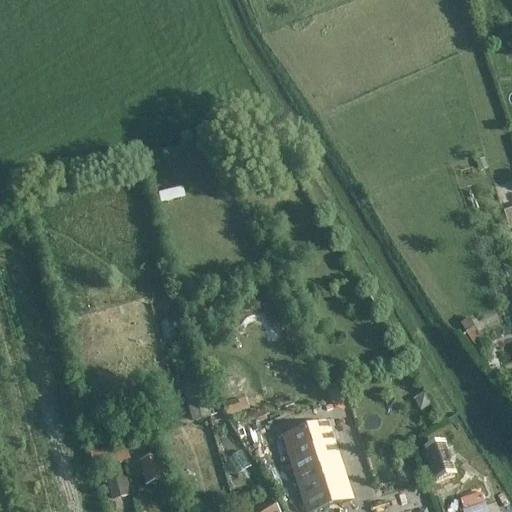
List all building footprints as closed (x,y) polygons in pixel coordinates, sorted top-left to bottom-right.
[(501,374),(511,371),(511,362),(499,365),(501,374)] [(240,415),(236,402),(221,406),(224,420),(240,415)] [(327,424),(280,439),(303,511),(325,511),(353,503),(327,424)] [(437,442),(420,448),(431,480),(448,475),(437,442)] [(110,504),(128,499),(123,480),(105,485),(110,504)] [(276,511),(270,502),(254,511),(276,511)]
